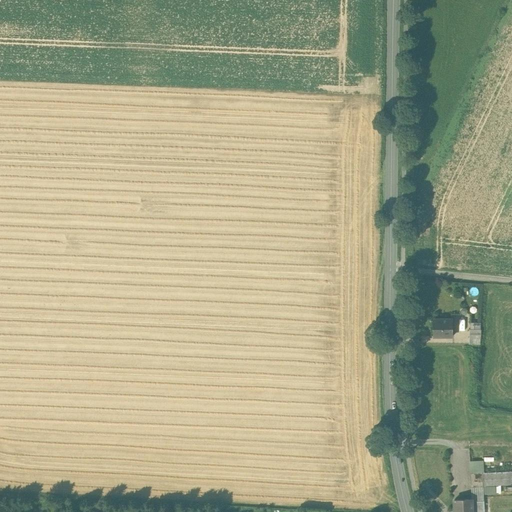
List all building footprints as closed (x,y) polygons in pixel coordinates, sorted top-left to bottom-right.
[(453,318),(434,319),(434,336),(453,336),(453,318)] [(480,345),(481,336),(469,336),(469,345),(480,345)] [(511,420),(469,420),(468,436),(511,436),(511,420)] [(511,469),(483,472),(484,486),(511,483),(511,469)] [(483,472),(470,472),(471,487),(484,486),(483,472)] [(473,499),(455,500),(455,511),(473,511),(474,511),(484,510),(483,501),(473,501),(473,499)]
